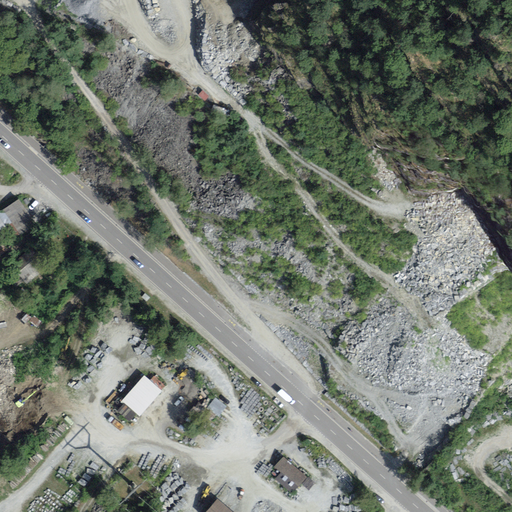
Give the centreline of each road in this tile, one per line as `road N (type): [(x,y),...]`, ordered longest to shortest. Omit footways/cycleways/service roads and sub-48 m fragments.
road 1 (secondary): [(431,511),(0,132)]
road 2 (track): [(125,244),(85,283),(64,397),(78,414),(146,444),(245,460),(289,433),(311,405)]
road 3 (track): [(88,420),(120,365),(141,360),(175,387),(155,425),(154,446)]
road 4 (track): [(88,420),(19,502),(0,511)]
